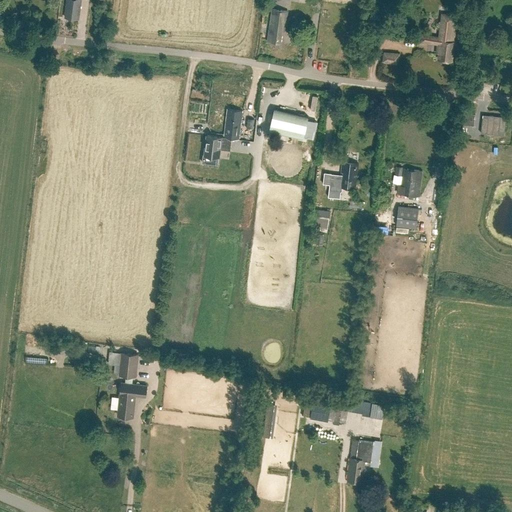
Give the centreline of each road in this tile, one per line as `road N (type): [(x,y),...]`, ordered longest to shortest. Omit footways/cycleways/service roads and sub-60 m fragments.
road 1 (track): [(269,68),(0,35)]
road 2 (unclassified): [(511,103),(269,68)]
